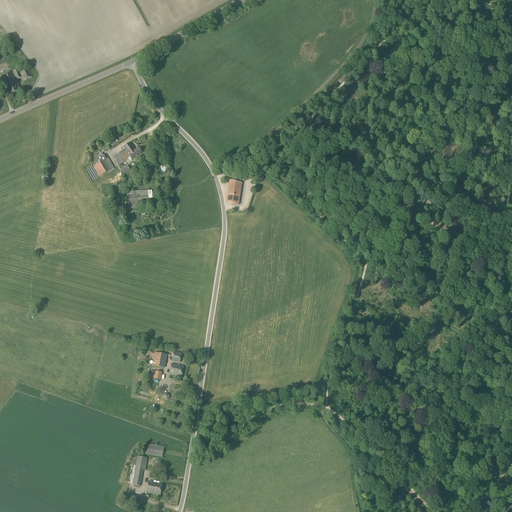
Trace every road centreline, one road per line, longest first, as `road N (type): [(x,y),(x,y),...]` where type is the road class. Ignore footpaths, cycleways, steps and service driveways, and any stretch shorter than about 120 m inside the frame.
road 1 (unclassified): [(179,511),(223,207),(214,171),(168,123),(132,62)]
road 2 (track): [(447,0),(451,70),(428,159),(426,204),(446,245),(511,292)]
road 3 (track): [(316,112),(305,156),(309,187),(324,219),(366,262),(325,405)]
road 4 (track): [(366,262),(403,309),(474,350),(511,391)]
road 5 (track): [(433,0),(316,112)]
road 6 (track): [(325,405),(369,433),(436,511)]
road 7 (track): [(190,453),(212,448),(279,404),(325,405)]
road 8 (tertiary): [(0,119),(132,62)]
road 9 (tertiary): [(132,62),(242,0)]
road 10 (track): [(316,112),(259,165),(216,178)]
